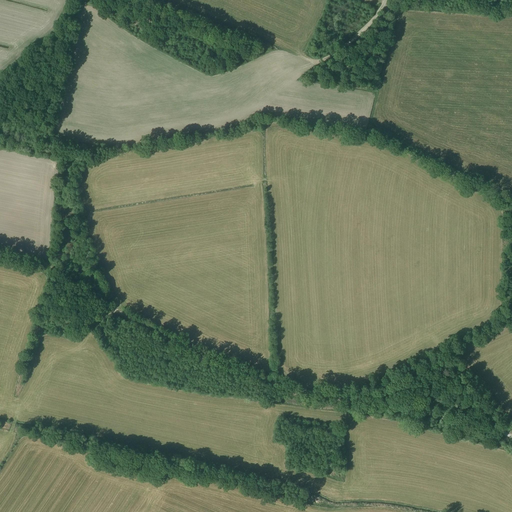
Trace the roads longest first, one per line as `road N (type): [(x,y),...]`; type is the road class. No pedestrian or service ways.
road 1 (track): [(111,308),(278,388),(511,438)]
road 2 (track): [(111,308),(17,408),(0,441)]
road 3 (track): [(0,256),(57,270),(111,308)]
